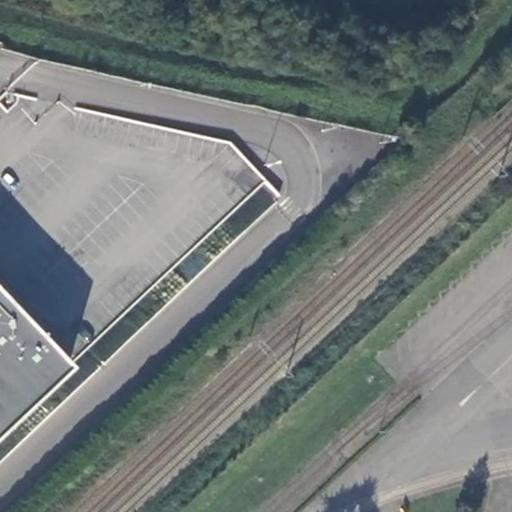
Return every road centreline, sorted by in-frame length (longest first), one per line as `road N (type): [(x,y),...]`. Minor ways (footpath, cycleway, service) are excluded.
road 1 (unknown): [(0,264),(39,303),(69,305),(172,203),(170,183),(158,173),(108,153)]
road 2 (unknown): [(0,264),(108,153)]
